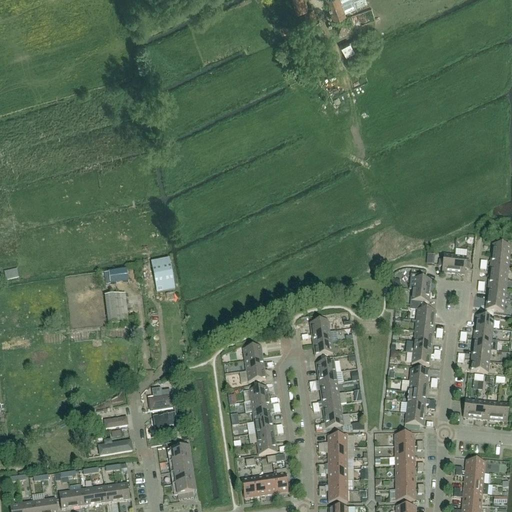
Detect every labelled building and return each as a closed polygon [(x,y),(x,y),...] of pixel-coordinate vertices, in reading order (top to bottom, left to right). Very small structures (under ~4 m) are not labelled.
[(291,0),(297,13),(303,10),(304,13),(308,24),(317,21),(313,10),(311,7),(308,8),(304,0),(291,0)] [(327,0),(326,0),(333,21),(346,17),(345,14),(360,8),(367,6),(365,0),(327,0)] [(333,34),(347,29),(344,19),(329,25),(333,34)] [(326,39),(320,22),(309,26),(315,43),(326,39)] [(291,24),(282,27),(286,39),(296,35),(291,24)] [(364,47),(363,45),(360,38),(348,43),(349,43),(340,47),(343,56),(352,53),(364,48),(363,47),(364,47)] [(492,245),(491,257),(509,259),(510,247),(504,247),(505,243),(498,242),(498,246),(492,245)] [(438,261),(438,267),(442,268),(441,274),(452,275),(454,257),(443,256),(442,261),(438,261)] [(454,257),(452,275),(463,276),(464,270),(468,271),(468,264),(465,264),(465,258),(454,257)] [(491,257),(490,267),(507,269),(509,259),(491,257)] [(156,293),(174,290),(168,260),(150,263),(156,293)] [(490,267),(488,278),(506,280),(507,269),(490,267)] [(110,272),(100,273),(102,288),(112,287),(127,285),(125,269),(110,270),(110,272)] [(410,275),(408,290),(411,291),(429,293),(430,281),(425,281),(425,277),(410,275)] [(488,278),(487,289),(505,291),(506,280),(488,278)] [(487,289),(486,300),(504,302),(505,291),(487,289)] [(411,291),(410,302),(420,303),(420,307),(426,308),(427,304),(428,304),(429,293),(411,291)] [(124,294),(104,297),(107,327),(134,324),(134,318),(127,319),(125,303),(125,297),(124,294)] [(486,300),(485,311),(486,311),(486,315),(492,316),(493,312),(503,313),(504,302),(486,300)] [(416,311),(415,322),(433,324),(434,313),(426,312),(426,308),(420,307),(419,311),(416,311)] [(475,318),(474,329),(492,331),(493,320),(492,319),(492,316),(486,315),(485,319),(475,318)] [(315,324),(309,324),(311,336),(329,333),(327,322),(321,323),(315,324)] [(415,322),(414,333),(432,335),(433,324),(415,322)] [(474,329),(473,340),(491,342),(492,331),(474,329)] [(311,336),(312,346),(330,344),(329,333),(311,336)] [(414,333),(413,343),(431,345),(432,335),(414,333)] [(473,340),(472,350),(490,352),(495,353),(496,342),(491,342),(473,340)] [(413,343),(412,354),(430,356),(431,345),(413,343)] [(330,344),(312,346),(314,357),(320,357),(320,360),(327,359),(326,356),(332,355),(330,344)] [(248,350),(242,351),(244,362),(262,359),(260,348),(254,349),(248,350)] [(472,350),(470,361),(488,363),(490,352),(472,350)] [(412,354),(411,365),(429,367),(430,356),(412,354)] [(262,359),(244,362),(245,373),(263,370),(262,359)] [(321,364),(315,365),(317,376),(335,374),(333,363),(327,363),(327,359),(320,360),(321,364)] [(470,361),(469,372),(487,374),(488,363),(470,361)] [(263,370),(245,373),(247,384),(253,383),(253,387),(260,386),(259,382),(265,381),(263,370)] [(409,382),(427,384),(428,373),(410,371),(409,382)] [(335,374),(317,376),(318,387),(319,387),(336,384),(335,374)] [(427,384),(409,382),(408,393),(426,395),(427,384)] [(319,387),(318,387),(320,398),(338,395),(336,384),(319,387)] [(254,391),(248,392),(250,403),(268,400),(266,389),(260,390),(260,386),(253,387),(254,391)] [(181,403),(179,391),(147,396),(148,406),(150,415),(173,412),(172,405),(181,403)] [(426,395),(408,393),(406,404),(424,406),(426,395)] [(338,395),(320,398),(322,408),(340,406),(338,395)] [(268,400),(250,403),(251,413),(269,411),(268,400)] [(474,420),(476,402),(464,401),(462,419),(474,420)] [(476,402),(474,420),(484,421),(486,403),(476,402)] [(182,403),(181,403),(172,405),(173,412),(174,418),(183,417),(184,417),(182,403)] [(486,403),(484,421),(495,422),(497,404),(486,403)] [(424,406),(406,404),(405,414),(423,416),(424,406)] [(508,406),(497,404),(495,422),(506,424),(508,406)] [(340,406),(322,408),(323,419),(341,416),(340,406)] [(127,430),(126,419),(125,409),(89,415),(92,435),(94,434),(93,427),(102,426),(103,433),(127,430)] [(269,411),(251,413),(253,424),(271,421),(269,411)] [(185,430),(183,417),(174,418),(173,412),(150,415),(151,425),(152,435),(185,430)] [(423,416),(405,414),(404,426),(422,428),(423,416)] [(341,416),(323,419),(325,430),(343,428),(341,416)] [(271,421),(253,424),(255,435),(273,432),(271,421)] [(362,430),(362,421),(351,422),(351,431),(362,430)] [(104,440),(103,433),(102,426),(93,427),(94,434),(95,441),(104,440)] [(136,453),(134,442),(134,441),(133,440),(132,439),(131,439),(130,439),(129,439),(127,430),(103,433),(104,440),(95,441),(94,434),(92,435),(95,459),(136,453)] [(273,432),(255,435),(256,445),(274,443),(273,432)] [(394,448),(413,448),(413,436),(394,437),(394,448)] [(327,449),(346,449),(346,438),(327,438),(327,449)] [(274,443),(256,445),(258,456),(276,454),(274,443)] [(169,447),(169,448),(170,451),(168,452),(169,461),(187,459),(185,449),(184,445),(169,447)] [(413,448),(394,448),(394,459),(413,458),(413,448)] [(346,460),(346,449),(327,449),(327,460),(346,460)] [(283,456),(270,458),(271,464),(284,462),(283,456)] [(413,469),(413,458),(394,459),(394,469),(413,469)] [(187,459),(169,461),(171,474),(189,472),(187,459)] [(346,460),(327,460),(327,471),(346,471),(346,460)] [(465,462),(464,473),(483,475),(484,464),(465,462)] [(413,469),(394,469),(395,480),(414,480),(413,469)] [(346,471),(327,471),(327,482),(347,481),(346,471)] [(191,485),(189,472),(171,474),(173,488),(191,485)] [(284,475),(277,476),(276,472),(273,473),(273,476),(276,495),(287,493),(284,475)] [(461,473),(461,477),(464,478),(463,484),(482,486),(483,475),(464,473),(461,473)] [(273,476),(262,478),(265,497),(276,495),(273,476)] [(262,478),(252,479),(255,498),(265,497),(262,478)] [(255,498),(252,479),(241,481),(243,500),(255,498)] [(414,480),(395,480),(395,491),(414,491),(414,480)] [(347,492),(347,481),(327,482),(328,492),(347,492)] [(463,484),(462,495),(481,496),(487,497),(488,486),(482,486),(463,484)] [(126,485),(115,486),(117,503),(129,501),(126,485)] [(192,495),(191,485),(173,488),(175,497),(177,497),(177,501),(192,499),(192,495)] [(115,486),(103,488),(106,505),(117,503),(115,486)] [(103,488),(92,490),(95,506),(106,505),(103,488)] [(95,506),(92,490),(81,491),(83,508),(95,506)] [(83,508),(81,491),(70,493),(72,509),(83,508)] [(414,491),(395,491),(395,502),(414,502),(414,491)] [(347,492),(328,492),(328,504),(347,503),(347,492)] [(72,509),(70,493),(58,494),(60,511),(72,509)] [(462,495),(462,506),(481,507),(481,496),(462,495)] [(494,497),(495,504),(504,503),(504,496),(494,497)] [(43,502),(44,511),(56,511),(55,500),(43,502)] [(44,511),(43,502),(32,503),(33,511),(44,511)] [(33,511),(32,503),(21,505),(21,511),(33,511)]
